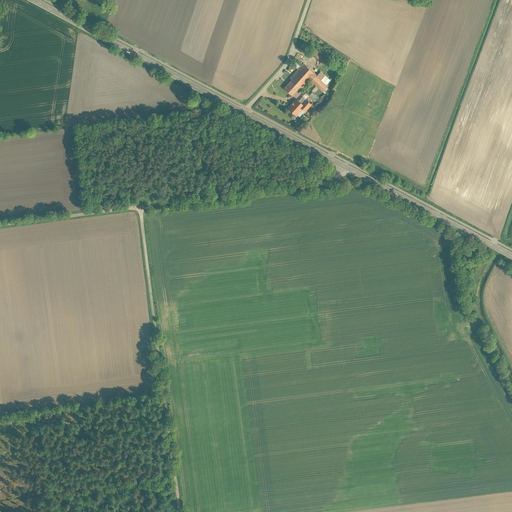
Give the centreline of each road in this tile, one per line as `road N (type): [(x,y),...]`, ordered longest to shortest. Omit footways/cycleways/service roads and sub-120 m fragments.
road 1 (unclassified): [(0,224),(348,168)]
road 2 (track): [(140,206),(177,511)]
road 3 (tertiary): [(244,112),(31,0)]
road 4 (tertiary): [(511,255),(348,168)]
road 5 (residential): [(244,112),(289,60),(309,0)]
